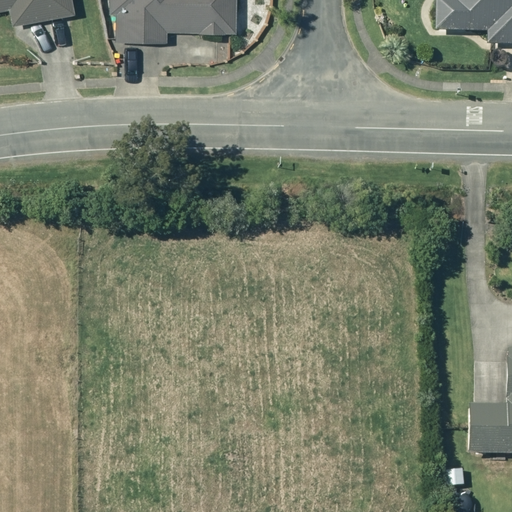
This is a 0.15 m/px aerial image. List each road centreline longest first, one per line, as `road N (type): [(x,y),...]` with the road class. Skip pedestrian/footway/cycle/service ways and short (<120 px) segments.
road 1 (residential): [(0,129),(319,125)]
road 2 (residential): [(319,125),(511,129)]
road 3 (residential): [(319,125),(324,0)]
